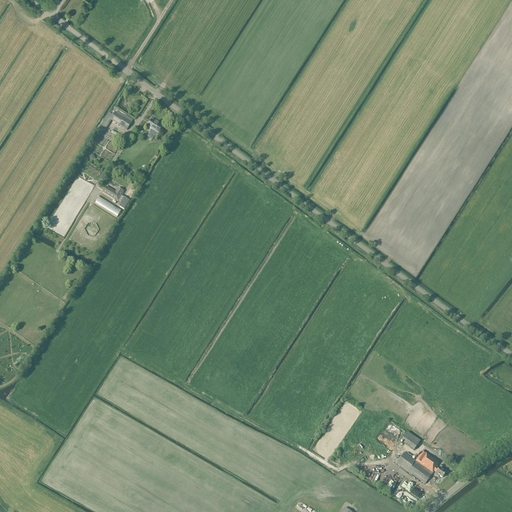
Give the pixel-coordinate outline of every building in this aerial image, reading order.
[(127,130),(131,123),(124,118),(126,115),(117,109),(114,112),(111,117),(108,115),(104,121),(104,122),(108,124),(109,125),(111,120),(127,130)] [(147,127),(151,129),(149,132),(150,134),(156,138),(159,134),(159,133),(163,127),(152,120),(147,127)] [(69,188),(66,196),(74,196),(76,192),(76,202),(78,203),(78,206),(78,207),(78,214),(88,193),(88,196),(90,190),(90,192),(93,185),(78,179),(76,184),(73,184),(72,186),(73,192),(70,191),(72,188),(69,188)] [(115,192),(106,186),(102,192),(118,202),(124,191),(118,187),(115,192)] [(97,197),(94,203),(104,208),(107,201),(97,197)] [(407,433),(406,434),(401,442),(415,450),(421,441),(407,433)] [(439,469),(437,467),(438,466),(437,466),(439,462),(422,451),(416,461),(433,472),(434,472),(436,473),(435,475),(438,477),(439,476),(442,478),(446,472),(439,468),(439,469)] [(433,472),(416,461),(404,453),(396,465),(426,484),(433,472)]
